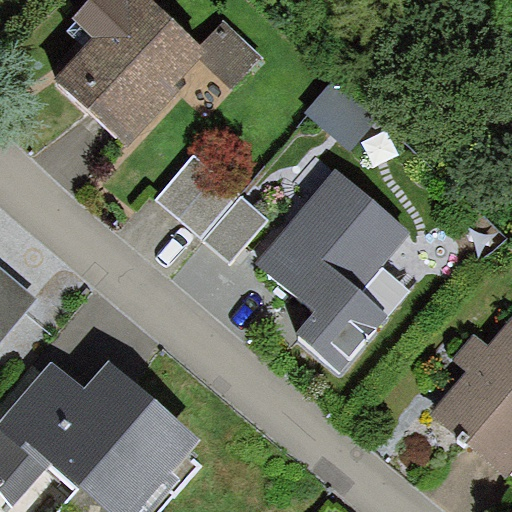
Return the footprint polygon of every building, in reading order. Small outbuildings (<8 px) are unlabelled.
[(202,51),(145,0),(136,0),(129,8),(120,0),(98,0),(75,26),(96,45),(57,87),(126,150),(205,64),(234,91),(265,57),(228,23),(202,51)] [(375,119),(329,85),(307,114),(352,149),(375,119)] [(192,155),(157,196),(168,206),(180,216),(216,176),(192,155)] [(411,232),(339,170),(258,263),(315,312),(296,335),(341,374),(389,318),(386,315),(407,292),(380,268),(411,232)] [(216,176),(180,217),(192,226),(204,237),(239,196),(216,176)] [(221,252),(234,263),(270,222),(243,199),(207,240),(221,252)] [(0,340),(36,299),(0,267),(0,340)] [(511,316),(486,347),(472,335),(451,359),(465,371),(423,419),(499,485),(511,470),(511,316)] [(172,511),(213,462),(111,380),(91,405),(55,376),(0,442),(0,481),(10,490),(23,474),(69,511),(172,511)]
